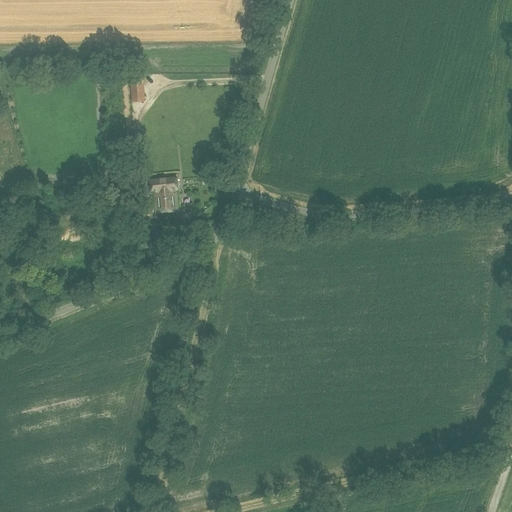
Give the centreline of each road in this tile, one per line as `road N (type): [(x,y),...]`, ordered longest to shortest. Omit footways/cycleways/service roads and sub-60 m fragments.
road 1 (track): [(511,443),(205,511)]
road 2 (unclassified): [(0,335),(186,263),(224,223),(234,193)]
road 3 (track): [(214,237),(146,511)]
road 4 (unclassified): [(234,193),(329,216),(511,197)]
road 5 (unclassified): [(234,193),(289,0)]
